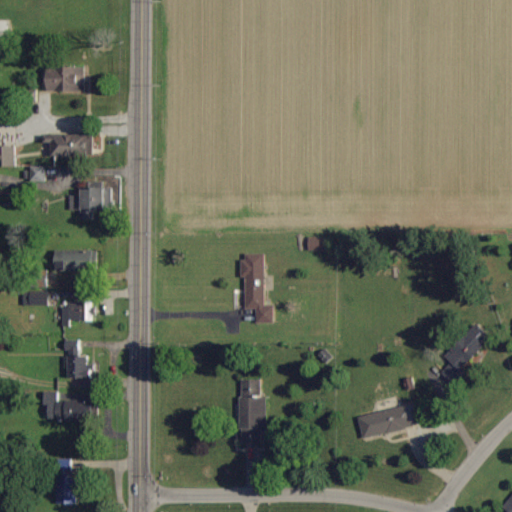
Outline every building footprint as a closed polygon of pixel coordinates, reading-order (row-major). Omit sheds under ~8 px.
[(50,90),(87,92),(87,67),(51,66),(50,90)] [(54,157),(93,155),(92,133),(46,135),(46,144),(54,144),(54,157)] [(18,146),(0,146),(0,166),(18,166),(18,146)] [(48,166),(32,166),(32,181),(48,181),(48,166)] [(72,195),(71,209),(83,210),(83,219),(95,219),(95,210),(112,211),(113,190),(84,189),(84,196),(72,195)] [(311,249),(326,250),(327,237),(311,236),(311,249)] [(58,249),(58,270),(100,271),(101,251),(58,249)] [(276,323),(276,305),(267,305),(267,253),(244,253),(244,277),(247,277),(247,309),(259,309),(259,322),(276,323)] [(73,320),(95,321),(96,302),(64,301),(63,326),(73,326),(73,320)] [(446,354),(454,362),(444,372),(453,381),(496,341),(479,323),(446,354)] [(81,355),(81,339),(69,339),(69,355),(81,355)] [(71,356),(70,378),(95,379),(95,364),(91,364),(91,357),(71,356)] [(263,380),(243,379),(243,445),(258,445),(258,449),(264,449),(264,429),(269,429),(269,397),(263,397),(263,380)] [(100,421),(100,401),(51,401),(50,420),(100,421)] [(366,439),(420,425),(414,404),(361,417),(366,439)] [(58,504),(78,505),(78,478),(59,477),(58,504)]
